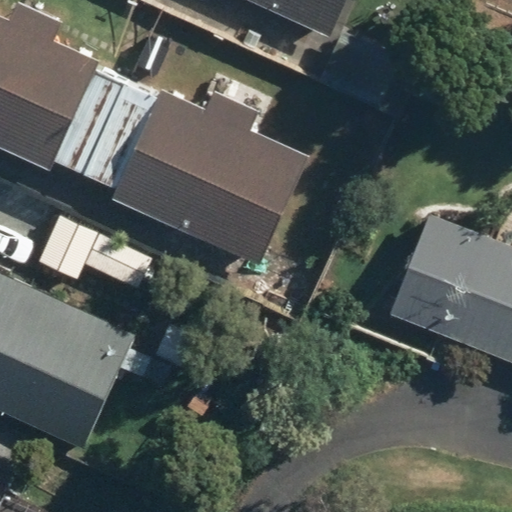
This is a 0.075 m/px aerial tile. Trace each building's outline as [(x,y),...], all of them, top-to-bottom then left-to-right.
[(248,0),(335,40),(344,20),(353,0),(248,0)] [(0,8),(0,139),(56,166),(62,154),(120,182),(166,88),(0,8)] [(166,88),(120,182),(117,189),(263,259),(314,152),(257,125),(267,105),(223,85),(214,104),(169,82),(166,88)] [(511,238),(435,208),(395,307),(511,353),(511,238)] [(0,399),(84,441),(124,362),(165,382),(172,367),(201,381),(222,338),(130,293),(116,321),(0,263),(0,399)] [(0,511),(71,511),(72,511),(2,477),(0,480),(0,511)]
